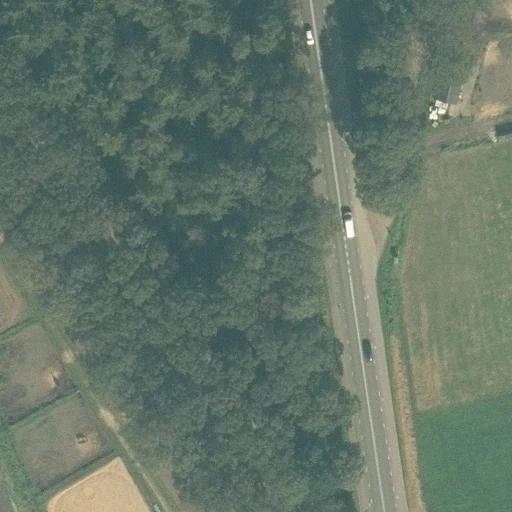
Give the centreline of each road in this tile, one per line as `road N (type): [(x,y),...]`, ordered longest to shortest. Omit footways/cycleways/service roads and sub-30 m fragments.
road 1 (track): [(318,511),(0,90)]
road 2 (secondary): [(383,511),(310,0)]
road 3 (track): [(404,0),(381,184),(360,230)]
